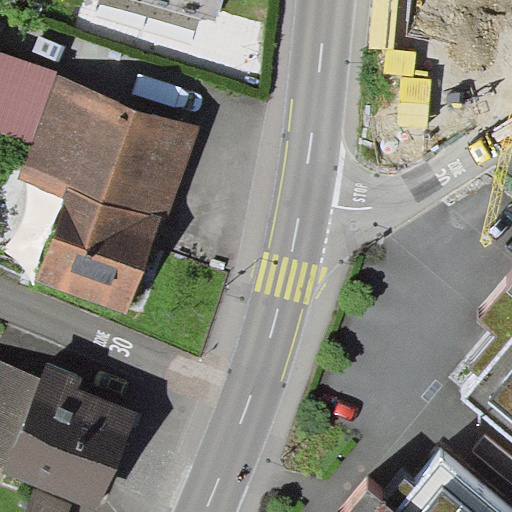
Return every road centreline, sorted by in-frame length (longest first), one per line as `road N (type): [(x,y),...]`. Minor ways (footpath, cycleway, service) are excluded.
road 1 (residential): [(0,297),(245,399)]
road 2 (residential): [(303,206),(380,209),(511,138)]
road 3 (secondary): [(328,0),(303,206)]
road 4 (secondary): [(303,206),(245,399)]
road 5 (secondary): [(245,399),(203,511)]
